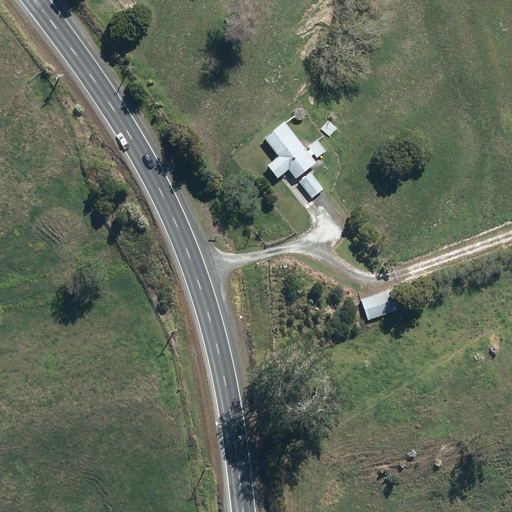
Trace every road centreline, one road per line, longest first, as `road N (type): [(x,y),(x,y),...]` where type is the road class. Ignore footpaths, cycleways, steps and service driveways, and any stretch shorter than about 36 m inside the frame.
road 1 (trunk): [(27,0),(143,166),(216,384),(232,511)]
road 2 (track): [(511,234),(377,284),(335,273),(301,251),(270,251),(187,280)]
